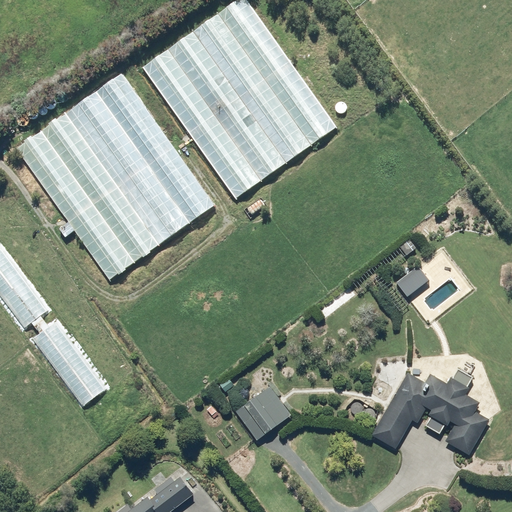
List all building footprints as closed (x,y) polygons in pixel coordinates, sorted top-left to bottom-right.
[(244,0),(241,0),(142,70),(235,200),(336,129),(244,0)] [(123,75),(16,151),(68,223),(58,230),(65,240),(75,233),(110,283),(217,207),(123,75)] [(63,89),(16,120),(23,131),(70,101),(63,89)] [(245,210),(251,219),(268,207),(262,198),(245,210)] [(408,240),(319,310),(327,320),(416,250),(408,240)] [(40,316),(48,310),(0,246),(0,297),(24,329),(31,323),(40,335),(33,341),(83,407),(108,389),(56,321),(49,327),(40,316)] [(418,267),(397,283),(408,298),(429,282),(418,267)] [(387,277),(378,284),(397,307),(406,300),(387,277)] [(480,402),(464,393),(473,377),(456,368),(447,384),(429,374),(424,383),(407,373),(372,435),(395,448),(411,420),(418,424),(426,409),(431,411),(428,417),(430,418),(425,427),(440,435),(444,427),(447,428),(450,422),(454,425),(445,441),(471,455),(491,420),(475,411),(480,402)] [(270,385),(234,413),(256,442),(292,414),(270,385)] [(355,400),(348,412),(369,424),(376,412),(355,400)] [(217,403),(207,410),(213,418),(223,410),(217,403)] [(172,511),(194,494),(181,478),(174,483),(170,478),(154,491),(157,495),(149,501),(147,498),(131,510),(127,506),(119,511),(172,511)]
